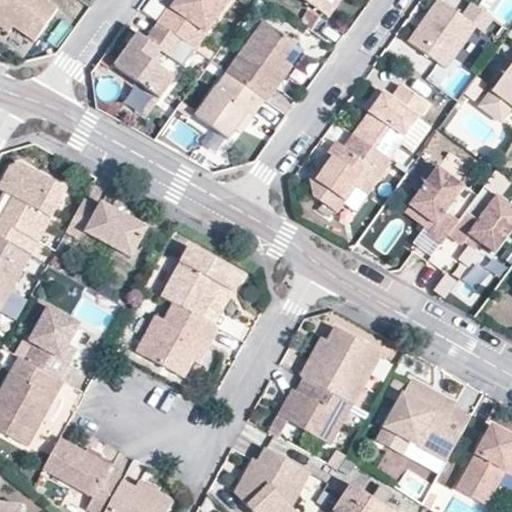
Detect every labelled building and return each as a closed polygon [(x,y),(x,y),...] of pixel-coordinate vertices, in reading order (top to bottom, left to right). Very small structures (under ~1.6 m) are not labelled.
[(0,0),(0,17),(12,26),(35,42),(57,11),(42,0),(0,0)] [(179,0),(173,9),(161,27),(184,43),(197,52),(232,2),(229,0),(179,0)] [(166,0),(164,4),(169,8),(173,9),(179,0),(166,0)] [(304,0),(330,18),(342,0),(304,0)] [(485,36),(495,22),(471,5),(462,18),(437,1),(422,23),(427,26),(422,32),(418,29),(408,43),(449,72),(478,31),(485,36)] [(169,8),(158,25),(161,27),(173,9),(169,8)] [(0,17),(0,26),(8,32),(12,26),(0,17)] [(422,23),(418,29),(422,32),(427,26),(422,23)] [(161,27),(158,25),(146,41),(137,54),(129,49),(114,71),(158,102),(174,82),(153,66),(162,52),(172,59),(184,43),(161,27)] [(268,102),(269,102),(288,76),(279,70),(284,63),(296,47),(264,25),(228,74),(268,102)] [(137,54),(146,41),(138,35),(129,49),(137,54)] [(279,70),(288,76),(293,69),(284,63),(279,70)] [(511,66),(482,107),(501,121),(511,106),(511,66)] [(268,102),(228,74),(197,119),(228,141),(236,129),(248,113),(256,118),(268,102)] [(376,117),(359,142),(395,166),(434,109),(406,91),(397,106),(388,99),(376,117)] [(369,112),(376,117),(388,99),(381,94),(369,112)] [(511,106),(501,121),(511,129),(511,106)] [(248,113),(236,129),(245,135),(256,118),(248,113)] [(374,201),(397,168),(395,166),(359,142),(352,153),(346,150),(339,161),(334,158),(316,184),(319,202),(343,218),(361,192),(374,201)] [(342,147),(334,158),(339,161),(346,150),(342,147)] [(0,190),(4,193),(20,166),(10,168),(0,184),(0,190)] [(0,240),(29,257),(67,192),(20,166),(4,193),(15,199),(1,222),(0,220),(0,240)] [(452,230),(476,197),(437,168),(409,206),(435,225),(432,229),(445,239),(448,235),(452,230)] [(511,209),(483,188),(476,197),(452,230),(465,240),(468,236),(479,244),(494,255),(511,230),(511,209)] [(85,201),(67,232),(82,241),(87,233),(133,260),(150,231),(125,216),(112,209),(102,203),(99,209),(85,201)] [(112,209),(125,216),(128,210),(115,203),(112,209)] [(435,225),(409,206),(404,212),(430,231),(432,229),(435,225)] [(432,229),(430,231),(428,235),(441,244),(445,239),(432,229)] [(465,240),(452,230),(448,235),(461,245),(464,242),(465,240)] [(465,240),(464,242),(468,245),(475,250),(479,244),(468,236),(465,240)] [(0,308),(9,292),(29,257),(0,240),(0,308)] [(475,250),(468,245),(457,260),(468,268),(478,253),(475,250)] [(175,308),(202,323),(221,289),(232,296),(242,278),(189,249),(161,300),(175,308)] [(432,291),(444,300),(457,283),(445,274),(432,291)] [(213,329),(232,296),(221,289),(202,323),(213,329)] [(0,315),(8,321),(20,298),(9,292),(0,308),(0,315)] [(27,359),(62,379),(75,357),(66,352),(70,343),(82,322),(50,304),(30,340),(35,343),(27,359)] [(207,351),(218,332),(213,329),(202,323),(175,308),(166,325),(156,320),(137,355),(181,380),(190,364),(200,347),(207,351)] [(314,355),(302,377),(307,380),(355,405),(383,354),(339,328),(332,341),(322,360),(314,355)] [(322,360),(332,341),(324,337),(314,355),(322,360)] [(66,352),(75,357),(80,348),(70,343),(66,352)] [(197,368),(207,351),(200,347),(190,364),(197,368)] [(57,398),(66,381),(62,379),(27,359),(22,356),(0,395),(0,429),(31,446),(42,425),(35,422),(50,394),(57,398)] [(332,447),(355,405),(307,380),(300,392),(296,401),(290,397),(280,416),(332,447)] [(447,464),(472,419),(455,409),(457,407),(439,397),(434,406),(426,401),(431,392),(412,381),(377,442),(402,456),(409,443),(447,464)] [(295,389),(290,397),(296,401),(300,392),(295,389)] [(434,406),(439,397),(431,392),(426,401),(434,406)] [(42,425),(57,398),(50,394),(35,422),(42,425)] [(511,439),(511,433),(495,424),(460,487),(489,503),(511,457),(511,439)] [(91,511),(105,511),(122,482),(108,474),(112,467),(61,438),(43,468),(92,497),(86,509),(91,511)] [(313,475),(269,451),(262,465),(258,463),(249,479),(254,482),(250,489),(244,487),(238,498),(251,511),(295,511),(293,509),(313,475)] [(254,482),(249,479),(244,487),(250,489),(254,482)] [(136,491),(122,482),(105,511),(169,511),(171,509),(169,500),(141,484),(136,491)] [(393,511),(352,485),(333,511),(393,511)] [(0,511),(21,511),(22,506),(0,502),(0,511)]
